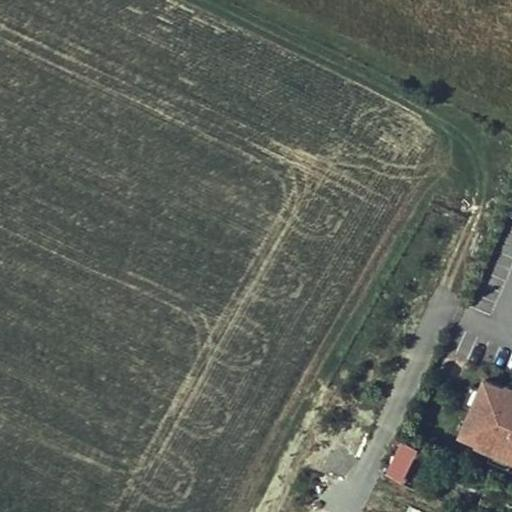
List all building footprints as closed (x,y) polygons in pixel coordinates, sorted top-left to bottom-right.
[(511,469),(511,391),(480,379),(453,446),(511,469)] [(402,478),(418,446),(403,439),(388,471),(402,478)] [(389,492),(394,484),(385,478),(380,486),(389,492)] [(397,496),(404,484),(396,480),(394,484),(389,492),(397,496)] [(405,500),(412,487),(404,484),(397,496),(405,500)] [(369,511),(374,511),(378,506),(370,501),(365,509),(369,511)]
